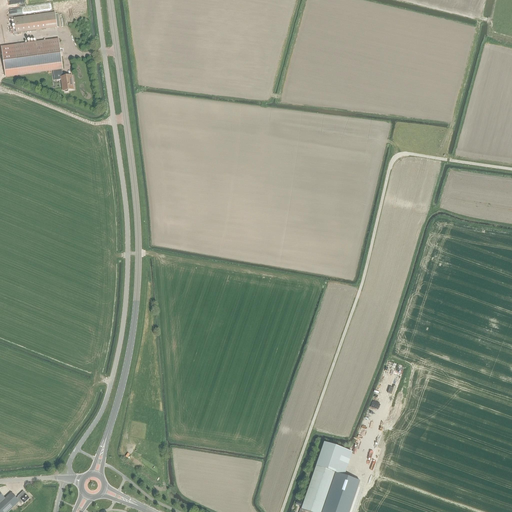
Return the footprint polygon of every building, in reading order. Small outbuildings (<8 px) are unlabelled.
[(16,33),(57,27),(55,13),(14,18),(16,33)] [(4,77),(5,77),(53,70),(54,81),(61,80),(63,91),(65,91),(66,92),(67,92),(68,91),(68,90),(73,90),(72,84),(71,85),(70,76),(63,77),(62,69),(58,39),(0,47),(4,77)] [(324,443),(316,467),(335,473),(339,474),(347,451),(324,443)] [(307,511),(308,511),(321,511),(335,473),(316,467),(303,503),(302,507),(301,509),(299,511),(307,511)] [(335,473),(321,511),(349,511),(360,481),(339,474),(335,473)] [(24,503),(29,498),(23,491),(17,496),(18,497),(17,499),(11,493),(4,498),(0,493),(0,511),(7,511),(19,502),(21,504),(23,502),(24,503)]
